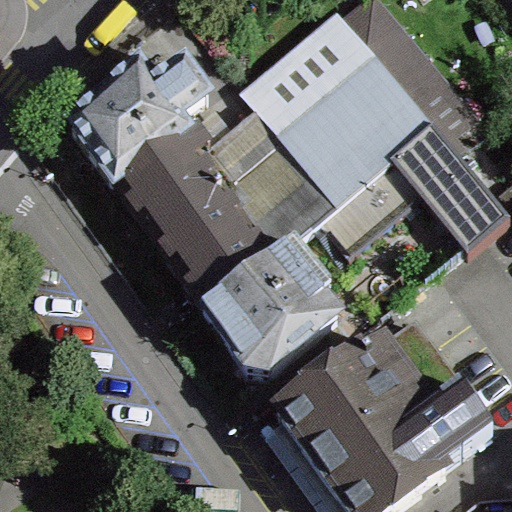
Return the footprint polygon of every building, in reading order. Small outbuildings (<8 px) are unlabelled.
[(263,274),(284,258),(383,177),(462,272),(503,238),(452,176),(466,164),(456,153),(483,131),(374,0),(241,110),(255,126),(201,170),(188,180),(263,274)] [(132,91),(48,153),(103,226),(181,166),(176,160),(173,154),(207,128),(176,86),(145,109),(132,91)] [(181,166),(103,226),(187,334),(263,274),(188,180),(201,170),(187,151),(176,160),(181,166)] [(284,258),(263,274),(187,334),(239,405),(257,405),(337,341),(322,322),(330,316),(284,258)] [(410,334),(276,431),(335,511),(440,511),(456,500),(450,491),(499,455),(410,334)]
